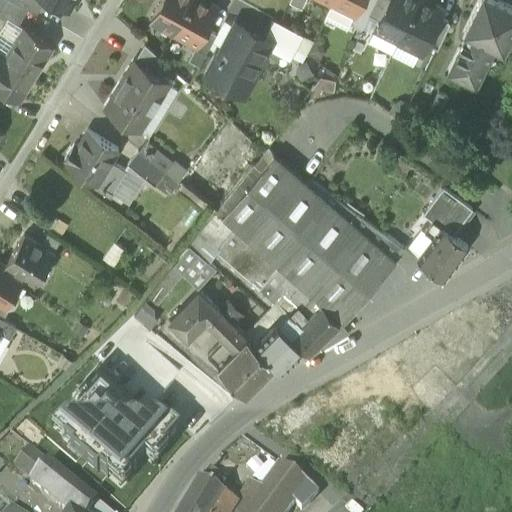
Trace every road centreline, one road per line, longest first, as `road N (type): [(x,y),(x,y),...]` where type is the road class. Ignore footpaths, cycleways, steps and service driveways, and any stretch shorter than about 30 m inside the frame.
road 1 (residential): [(160,511),(185,471),(245,409),(511,260)]
road 2 (residential): [(0,187),(113,0)]
